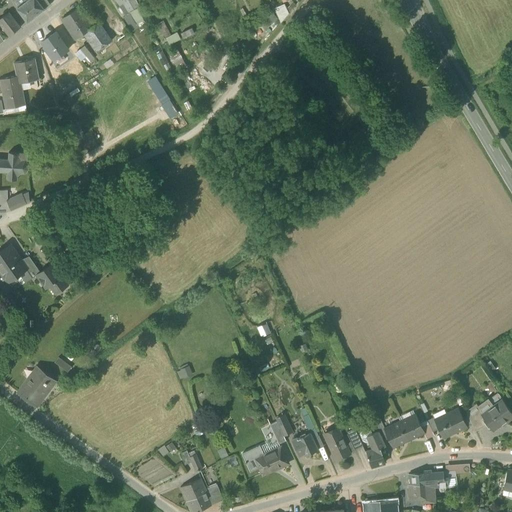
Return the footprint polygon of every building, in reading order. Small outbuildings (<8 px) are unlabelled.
[(14,0),(19,7),(17,8),(27,22),(44,9),(50,4),(47,0),(41,0),(39,2),(37,0),(14,0)] [(114,0),(126,16),(138,8),(140,7),(136,0),(114,0)] [(279,19),(289,15),(284,3),(274,8),(279,19)] [(62,19),(75,39),(85,32),(84,32),(92,26),(79,7),(62,19)] [(145,23),(138,8),(126,16),(123,17),(132,31),(145,23)] [(0,18),(0,24),(9,36),(20,27),(9,12),(0,18)] [(269,25),(277,19),(273,13),(265,19),(269,25)] [(158,23),(166,39),(171,36),(163,21),(158,23)] [(85,32),(98,50),(111,41),(98,22),(92,26),(84,32),(85,32)] [(180,33),(182,37),(193,32),(190,27),(180,33)] [(177,33),(171,36),(166,39),(169,45),(180,39),(177,33)] [(94,59),(84,46),(75,53),(85,66),(94,59)] [(167,53),(174,67),(185,62),(177,48),(167,53)] [(303,59),(309,66),(318,60),(312,52),(303,59)] [(14,62),(16,76),(20,75),(21,82),(39,79),(35,58),(14,62)] [(26,104),(21,82),(20,75),(16,76),(0,78),(0,84),(5,109),(26,104)] [(188,101),(184,103),(193,122),(197,119),(188,101)] [(193,122),(184,103),(173,109),(185,129),(188,126),(193,122)] [(7,179),(17,180),(17,176),(20,173),(25,173),(28,170),(28,165),(31,165),(32,153),(8,152),(8,159),(0,158),(0,171),(7,172),(7,179)] [(0,214),(26,203),(22,196),(7,203),(0,205),(0,214)] [(0,252),(0,270),(7,280),(25,267),(26,267),(22,262),(10,245),(0,252)] [(27,270),(32,278),(37,274),(41,272),(30,257),(22,262),(26,267),(25,267),(27,270)] [(51,284),(56,293),(67,285),(61,277),(62,274),(59,270),(56,270),(54,266),(50,269),(48,267),(41,272),(37,274),(46,287),(51,284)] [(22,273),(27,281),(32,278),(27,270),(22,273)] [(258,328),(263,337),(271,333),(267,325),(258,328)] [(54,363),(67,373),(71,368),(58,358),(54,363)] [(180,378),(192,373),(189,366),(177,371),(180,378)] [(18,392),(30,401),(36,392),(43,398),(55,381),(37,367),(18,392)] [(36,392),(30,401),(37,406),(43,398),(36,392)] [(498,393),(488,400),(493,406),(502,400),(498,393)] [(482,414),(493,406),(488,400),(478,407),(482,414)] [(487,422),(492,430),(506,420),(507,422),(511,417),(511,412),(502,400),(493,406),(482,414),(481,415),(487,422)] [(367,407),(373,418),(379,416),(381,415),(376,403),(367,407)] [(466,412),(467,414),(472,424),(474,428),(487,422),(481,415),(482,414),(478,407),(477,405),(466,412)] [(308,428),(314,426),(308,408),(302,411),(308,428)] [(439,429),(443,438),(467,427),(462,416),(458,408),(446,413),(446,415),(435,420),(439,429)] [(415,416),(400,422),(408,440),(424,433),(421,426),(415,414),(414,414),(415,416)] [(467,427),(472,424),(467,414),(462,416),(467,427)] [(277,421),(283,435),(291,431),(284,415),(276,419),(277,421)] [(373,418),(383,441),(388,438),(384,429),(385,429),(379,416),(373,418)] [(427,420),(428,423),(432,432),(439,429),(435,420),(434,417),(427,420)] [(286,441),(283,435),(277,421),(270,424),(279,444),(286,441)] [(407,441),(408,440),(400,422),(385,429),(384,429),(388,438),(393,447),(402,443),(401,442),(406,440),(407,441)] [(434,435),(432,432),(428,423),(421,426),(424,433),(426,439),(434,435)] [(324,434),(336,459),(350,453),(350,452),(342,436),(338,427),(324,434)] [(347,432),(348,434),(355,450),(363,446),(355,428),(347,432)] [(367,441),(368,439),(367,436),(371,434),(371,432),(370,429),(367,428),(360,431),(359,434),(362,441),(365,442),(367,441)] [(378,431),(371,434),(367,436),(368,439),(372,449),(366,451),(368,456),(367,456),(368,458),(371,467),(385,463),(383,457),(380,448),(384,446),(384,445),(378,431)] [(310,433),(297,439),(296,439),(302,452),(304,456),(318,449),(317,448),(313,438),(310,433)] [(350,452),(355,450),(348,434),(342,436),(350,452)] [(313,438),(317,448),(323,446),(318,436),(313,438)] [(298,453),(302,452),(296,439),(297,439),(296,437),(292,440),(298,453)] [(267,443),(260,446),(263,454),(270,451),(267,443)] [(162,455),(169,452),(165,445),(159,448),(162,455)] [(250,471),(259,467),(255,458),(263,454),(260,446),(259,445),(242,453),(246,461),(245,461),(245,463),(246,462),(250,471)] [(380,448),(383,457),(389,454),(385,445),(384,445),(384,446),(380,448)] [(270,451),(263,454),(255,458),(259,467),(262,475),(288,463),(281,446),(270,451)] [(186,463),(191,461),(190,457),(187,450),(181,452),(186,463)] [(196,454),(190,457),(191,461),(196,471),(202,469),(196,454)] [(409,479),(410,485),(417,483),(418,486),(433,485),(434,488),(448,486),(447,477),(443,477),(443,471),(431,472),(431,470),(423,470),(423,473),(408,474),(408,479),(409,479)] [(510,489),(509,491),(511,491),(511,472),(507,471),(503,487),(510,489)] [(181,487),(187,501),(207,492),(201,478),(181,487)] [(435,502),(434,488),(433,485),(418,486),(417,483),(410,485),(408,485),(408,486),(409,499),(422,498),(422,503),(435,502)] [(211,486),(218,502),(223,500),(216,484),(211,486)] [(209,491),(207,492),(212,504),(218,502),(211,486),(207,488),(209,491)] [(191,511),(192,511),(212,504),(207,492),(187,501),(191,511)] [(397,511),(396,502),(383,503),(383,501),(364,503),(364,511),(397,511)]
